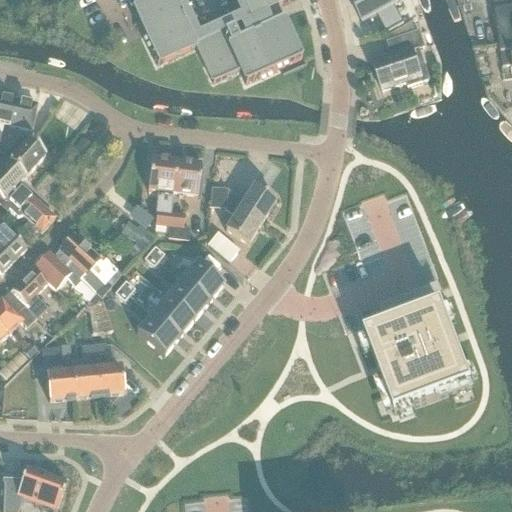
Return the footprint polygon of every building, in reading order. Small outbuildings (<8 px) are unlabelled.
[(194,44),(174,0),(153,0),(131,10),(156,66),(196,48),(212,85),(239,73),(245,86),(301,61),(282,21),(238,41),(233,30),(224,33),(223,31),(194,44)] [(238,0),(248,21),(289,3),(287,0),(238,0)] [(353,0),(350,2),(363,25),(377,16),(388,34),(403,24),(388,0),(353,0)] [(511,0),(493,0),(503,69),(511,68),(511,0)] [(415,35),(412,24),(390,36),(392,42),(386,44),(391,58),(372,64),(382,94),(407,86),(408,89),(429,82),(419,52),(425,50),(419,33),(415,35)] [(9,130),(15,103),(0,99),(0,135),(2,128),(9,130)] [(15,103),(9,130),(8,133),(13,134),(14,131),(30,135),(36,108),(15,103)] [(82,141),(73,151),(82,158),(90,147),(82,141)] [(7,165),(24,181),(45,159),(28,143),(7,165)] [(171,197),(173,197),(176,164),(151,161),(147,194),(158,195),(155,215),(169,217),(171,197)] [(176,164),(173,197),(196,199),(200,167),(176,164)] [(17,188),(24,181),(7,165),(0,172),(0,207),(2,205),(17,188)] [(20,222),(36,205),(17,188),(2,205),(0,207),(0,212),(5,217),(8,214),(17,223),(20,222)] [(225,201),(262,225),(275,204),(272,202),(273,200),(266,196),(265,197),(254,190),(244,204),(226,193),(211,191),(210,200),(225,201)] [(247,248),(262,225),(225,201),(210,200),(209,211),(224,213),(234,220),(225,234),(247,248)] [(36,205),(20,222),(23,221),(27,225),(21,231),(33,242),(39,236),(40,237),(54,222),(36,205)] [(168,230),(169,217),(155,215),(154,228),(168,230)] [(183,218),(169,217),(168,230),(166,242),(188,245),(189,231),(182,231),(183,218)] [(128,225),(121,236),(136,246),(129,254),(136,261),(152,242),(145,237),(128,225)] [(0,252),(12,265),(26,251),(3,229),(0,232),(0,252)] [(228,266),(239,253),(217,235),(206,248),(228,266)] [(70,275),(71,275),(94,296),(100,301),(109,291),(104,286),(116,273),(106,263),(99,257),(96,260),(73,239),(53,260),(52,260),(70,275)] [(149,257),(158,265),(164,259),(155,251),(149,257)] [(0,252),(0,277),(12,265),(0,252)] [(52,260),(53,260),(48,256),(32,273),(54,293),(64,282),(73,290),(87,303),(93,296),(71,275),(70,275),(52,260)] [(158,265),(149,257),(144,263),(153,271),(158,265)] [(196,266),(181,284),(208,307),(223,289),(196,266)] [(41,327),(52,316),(35,298),(46,288),(31,273),(11,293),(29,311),(27,312),(41,327)] [(166,301),(193,324),(208,307),(181,284),(166,301)] [(120,291),(129,299),(134,293),(125,285),(120,291)] [(129,299),(120,291),(114,297),(123,305),(129,299)] [(0,304),(5,308),(13,300),(8,296),(0,304)] [(93,296),(87,303),(93,309),(100,301),(94,296),(93,296)] [(0,303),(0,332),(6,339),(20,326),(26,332),(35,323),(13,300),(5,308),(0,304),(0,303)] [(166,301),(151,319),(179,342),(193,324),(166,301)] [(442,309),(364,338),(395,418),(472,389),(442,309)] [(163,360),(179,342),(151,319),(136,337),(163,360)] [(60,361),(70,360),(68,347),(58,348),(60,361)] [(95,348),(96,357),(106,356),(105,347),(95,348)] [(80,350),(81,359),(96,357),(95,348),(80,350)] [(360,399),(376,381),(359,366),(342,384),(360,399)] [(97,373),(100,402),(110,401),(109,398),(123,397),(120,370),(97,373)] [(71,375),(74,402),(91,400),(91,403),(100,402),(100,399),(97,373),(71,375)] [(75,405),(74,402),(71,375),(46,378),(49,405),(65,403),(65,406),(75,405)] [(3,483),(2,511),(19,511),(23,502),(50,511),(57,511),(67,485),(26,471),(21,484),(3,483)]
